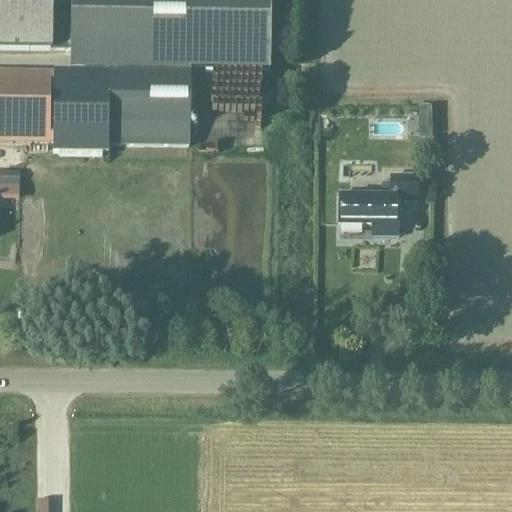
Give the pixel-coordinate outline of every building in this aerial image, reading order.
[(189,148),(189,69),(190,0),(0,0),(0,51),(70,52),(69,73),(49,73),(0,73),(0,142),(50,143),(49,153),(106,154),(106,147),(189,148)] [(270,0),(190,0),(189,69),(270,70),(270,0)] [(319,132),(318,145),(335,146),(335,132),(319,132)] [(318,185),(330,184),(328,153),(316,154),(318,185)] [(0,187),(18,187),(19,174),(0,173),(0,187)] [(380,195),(338,195),(337,225),(397,226),(397,203),(415,203),(416,177),(389,177),(389,184),(381,184),(380,195)]
